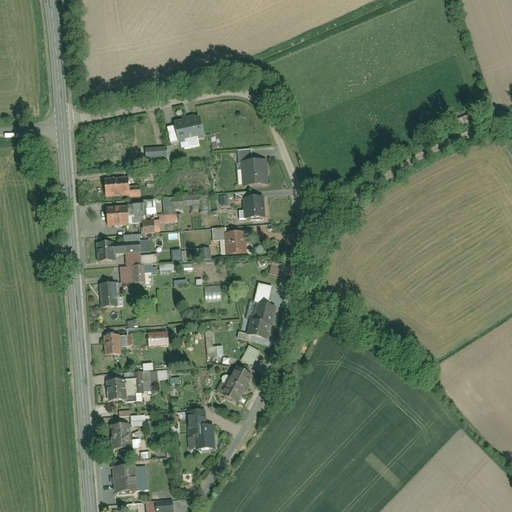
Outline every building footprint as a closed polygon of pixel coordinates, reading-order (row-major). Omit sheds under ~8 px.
[(174,124),(176,144),(204,141),(202,121),(174,124)] [(248,152),(229,153),(229,163),(248,162),(248,152)] [(263,165),(242,165),(243,189),(264,189),(263,165)] [(103,178),(104,199),(129,198),(128,176),(103,178)] [(216,197),(216,210),(225,210),(225,197),(216,197)] [(240,199),(241,223),(259,223),(258,198),(240,199)] [(198,199),(198,215),(210,215),(210,199),(198,199)] [(126,206),(127,220),(140,219),(139,206),(126,206)] [(98,209),(98,229),(122,229),(122,209),(98,209)] [(219,245),(219,257),(239,257),(238,234),(224,235),(224,231),(208,231),(209,245),(219,245)] [(105,264),(105,257),(133,256),(132,242),(90,243),(90,264),(105,264)] [(190,250),(191,265),(207,265),(207,249),(190,250)] [(122,257),(122,267),(154,267),(154,257),(122,257)] [(289,262),(271,258),(265,287),(283,291),(289,262)] [(131,286),(131,268),(117,268),(117,286),(131,286)] [(95,286),(96,310),(117,310),(116,285),(95,286)] [(255,304),(240,342),(258,349),(273,312),(255,304)] [(144,334),(145,350),(165,349),(165,333),(144,334)] [(101,336),(101,359),(117,359),(117,336),(101,336)] [(120,355),(132,354),(131,337),(119,337),(120,355)] [(201,349),(202,361),(218,360),(217,348),(201,349)] [(136,366),(136,375),(123,375),(123,383),(102,384),(102,403),(139,402),(138,396),(154,395),(153,366),(136,366)] [(232,369),(217,393),(235,404),(250,380),(232,369)] [(187,414),(187,452),(211,452),(210,414),(187,414)] [(106,427),(107,452),(125,451),(123,426),(106,427)] [(113,467),(114,494),(134,494),(133,466),(113,467)] [(172,511),(172,502),(148,503),(148,511),(172,511)]
